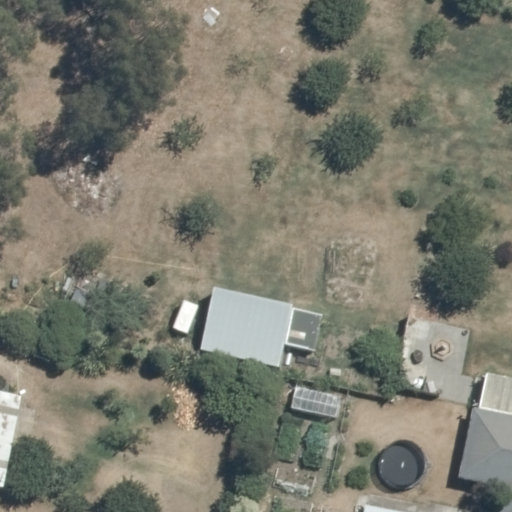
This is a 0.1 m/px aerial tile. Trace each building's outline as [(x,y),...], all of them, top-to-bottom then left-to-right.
[(136,291),(89,274),(78,305),(125,322),(136,291)] [(319,318),(207,295),(196,351),(274,368),(278,350),(311,356),(319,318)] [(466,328),(409,320),(398,391),(456,399),(466,328)] [(511,511),(511,384),(477,378),(459,484),(499,491),(495,511),(511,511)] [(336,394),(294,385),(287,418),(329,427),(336,394)] [(0,483),(17,399),(0,396),(0,483)]
